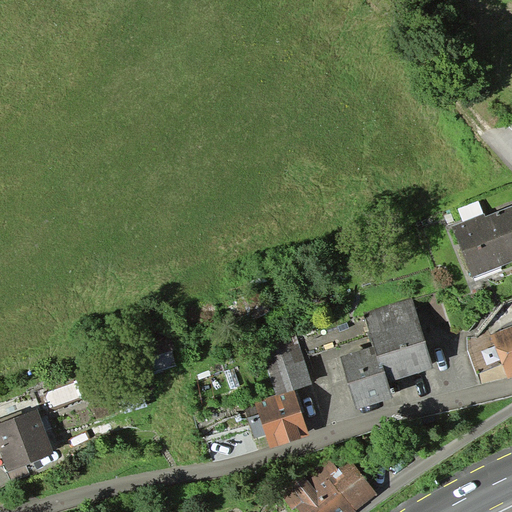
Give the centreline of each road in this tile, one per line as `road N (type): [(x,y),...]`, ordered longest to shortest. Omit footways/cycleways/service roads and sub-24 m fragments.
road 1 (residential): [(43,511),(233,469),(511,388)]
road 2 (track): [(400,0),(436,68),(485,133)]
